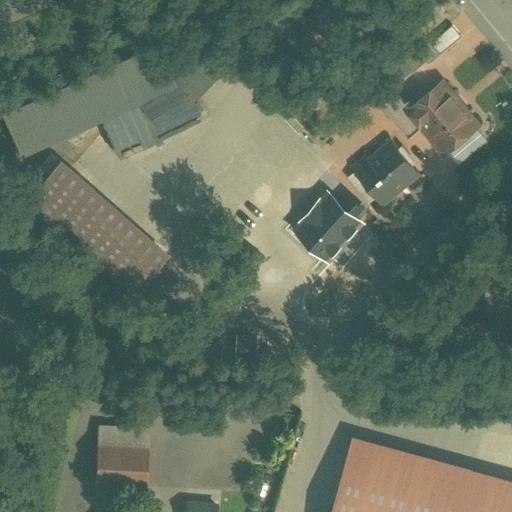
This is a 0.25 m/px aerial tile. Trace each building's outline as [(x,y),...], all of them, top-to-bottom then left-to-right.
[(429,40),(439,53),(462,36),(452,23),(429,40)] [(332,40),(309,25),(296,45),(319,60),(332,40)] [(229,64),(195,31),(164,64),(198,97),(229,64)] [(407,72),(430,54),(418,37),(394,55),(407,72)] [(155,120),(198,97),(164,64),(155,42),(0,110),(0,111),(20,155),(138,102),(155,120)] [(478,125),(443,83),(410,110),(409,111),(423,127),(444,153),(478,125)] [(410,110),(397,94),(383,106),(409,138),(423,127),(409,111),(410,110)] [(392,141),(370,159),(366,156),(353,167),(383,204),(420,174),(392,141)] [(58,161),(26,198),(132,292),(165,255),(58,161)] [(356,209),(332,229),(350,250),(374,230),(356,209)] [(249,247),(220,285),(234,296),(263,258),(249,247)] [(149,426),(98,424),(94,485),(145,488),(149,426)] [(511,511),(511,478),(352,436),(331,511),(511,511)] [(188,502),(186,511),(215,511),(216,504),(188,502)]
